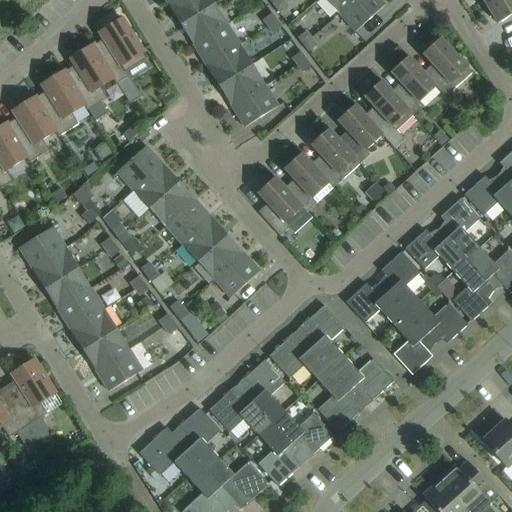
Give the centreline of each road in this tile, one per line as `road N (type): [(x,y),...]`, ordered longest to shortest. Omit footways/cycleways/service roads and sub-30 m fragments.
road 1 (residential): [(31,323),(99,432),(109,445),(123,445),(304,287)]
road 2 (residential): [(304,287),(333,285),(510,132),(510,99)]
road 3 (residential): [(220,183),(430,0)]
road 4 (residential): [(326,511),(511,339)]
road 5 (residential): [(220,183),(195,102),(134,0)]
road 6 (residential): [(304,287),(220,183)]
road 7 (residential): [(0,89),(98,0)]
road 8 (residential): [(441,0),(510,99)]
